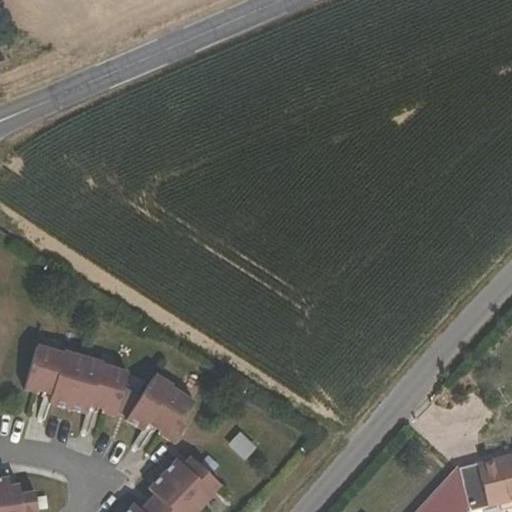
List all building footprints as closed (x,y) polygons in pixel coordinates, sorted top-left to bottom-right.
[(82,368),(37,355),(24,399),(37,403),(39,395),(52,399),(49,412),(68,418),(87,424),(91,410),(104,414),(102,421),(115,425),(127,381),(82,368)] [(153,385),(125,429),(143,440),(150,428),(162,436),(158,442),(169,450),(194,411),(153,385)] [(511,452),(479,459),(480,463),(460,467),(468,510),(500,504),(501,511),(511,508),(511,452)] [(202,511),(220,494),(198,472),(191,465),(182,474),(176,468),(172,473),(166,468),(157,477),(148,487),(153,492),(148,498),(154,504),(147,511),(146,511),(202,511)] [(417,511),(466,511),(468,510),(460,467),(417,511)] [(0,511),(36,511),(35,501),(20,503),(19,494),(10,495),(8,487),(0,488),(0,511)]
